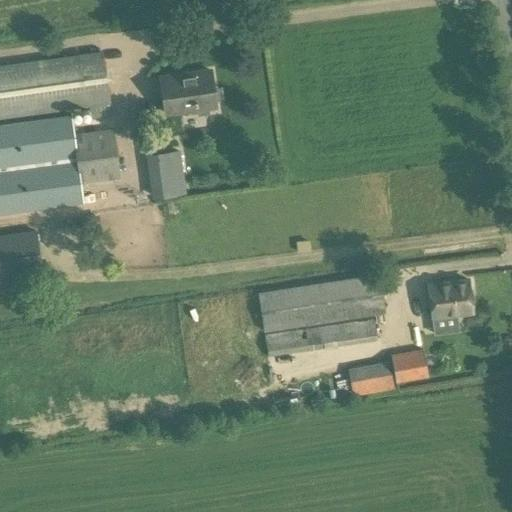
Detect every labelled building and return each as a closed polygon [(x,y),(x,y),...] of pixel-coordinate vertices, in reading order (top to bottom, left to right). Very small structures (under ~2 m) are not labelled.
[(485,30),(483,15),(465,17),(466,32),(485,30)] [(101,52),(0,65),(0,116),(88,105),(89,117),(110,114),(101,52)] [(210,70),(159,76),(164,113),(215,106),(210,70)] [(80,183),(73,136),(71,116),(0,125),(0,214),(82,203),(80,183)] [(113,131),(73,136),(80,183),(119,178),(113,131)] [(148,153),(157,197),(190,190),(181,146),(148,153)] [(0,286),(42,280),(35,230),(0,234),(0,286)] [(379,273),(257,292),(263,331),(374,314),(375,323),(385,322),(384,312),(385,312),(379,273)] [(467,279),(427,284),(432,317),(472,312),(467,279)] [(373,318),(265,335),(268,357),(376,340),(373,318)] [(422,350),(390,355),(395,381),(426,376),(422,350)] [(388,370),(348,377),(351,395),(391,387),(388,370)]
